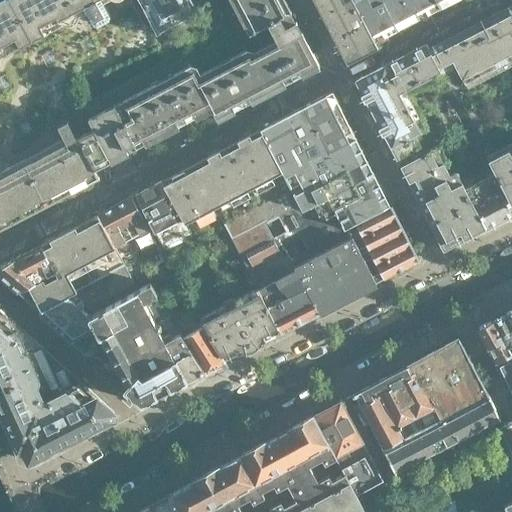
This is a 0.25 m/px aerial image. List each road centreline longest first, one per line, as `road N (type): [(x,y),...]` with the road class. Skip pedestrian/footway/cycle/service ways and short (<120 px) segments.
road 1 (residential): [(437,269),(17,474)]
road 2 (residential): [(105,511),(511,294)]
road 3 (residential): [(0,253),(339,78)]
road 4 (residential): [(339,78),(437,269)]
road 5 (residential): [(339,78),(494,0)]
